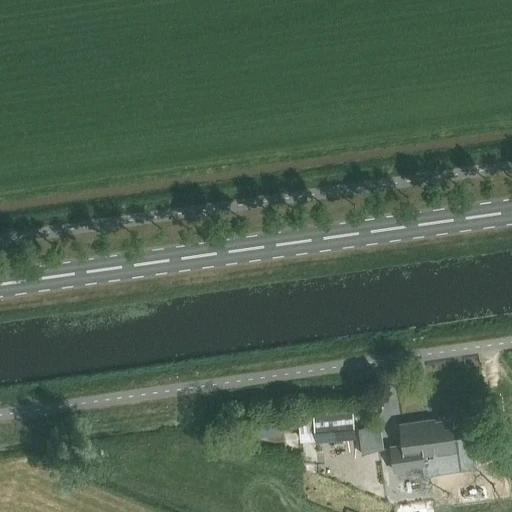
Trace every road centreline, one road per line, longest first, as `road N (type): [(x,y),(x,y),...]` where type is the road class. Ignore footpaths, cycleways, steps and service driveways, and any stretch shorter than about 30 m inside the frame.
road 1 (unclassified): [(0,414),(511,342)]
road 2 (primary): [(0,284),(511,213)]
